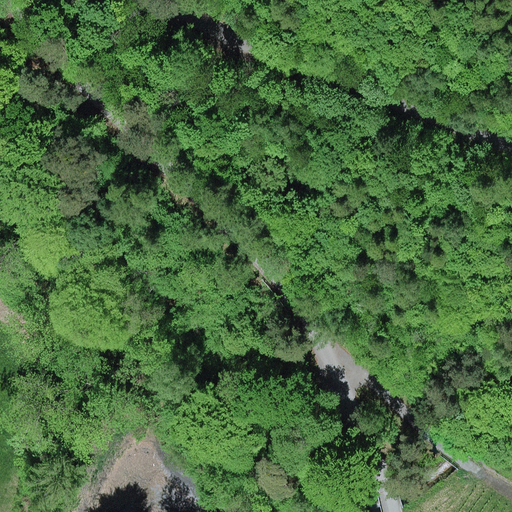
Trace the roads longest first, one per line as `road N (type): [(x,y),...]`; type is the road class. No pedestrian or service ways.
road 1 (track): [(30,0),(44,43),(164,145),(294,286),(333,342)]
road 2 (track): [(511,141),(170,0)]
road 3 (track): [(333,342),(511,489)]
road 4 (track): [(403,511),(333,342)]
